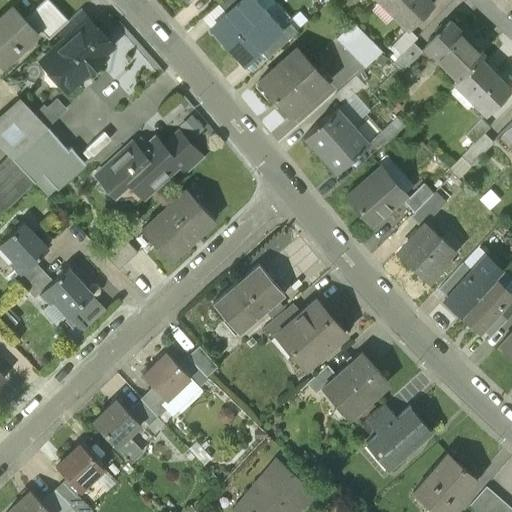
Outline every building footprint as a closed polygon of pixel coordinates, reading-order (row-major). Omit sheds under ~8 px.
[(57,30),(69,18),(52,0),(46,0),(33,12),(53,33),(57,30)] [(238,0),(234,4),(210,26),(226,44),(266,8),(258,0),(238,0)] [(432,2),(430,0),(381,0),(408,27),(432,2)] [(0,16),(0,63),(1,64),(37,31),(12,5),(0,16)] [(69,18),(57,30),(65,38),(86,19),(90,22),(91,21),(80,8),(69,18)] [(266,8),(226,44),(242,61),(266,40),(282,25),(281,25),(266,8)] [(65,38),(41,61),(47,67),(53,67),(61,76),(60,82),(67,89),(87,69),(86,68),(92,63),(97,63),(101,59),(102,54),(101,53),(110,44),(90,22),(86,19),(65,38)] [(288,19),(281,25),(282,25),(266,40),(274,48),(296,28),(288,19)] [(481,52),(449,20),(425,44),(457,76),(477,56),(481,52)] [(356,21),(335,42),(360,67),(381,46),(356,21)] [(408,27),(392,42),(401,51),(412,40),(417,35),(408,27)] [(401,51),(393,59),(402,67),(421,48),(412,40),(401,51)] [(296,44),(257,79),(289,114),(328,79),(296,44)] [(509,88),(477,56),(457,76),(453,80),(485,112),(509,88)] [(53,67),(47,67),(44,70),(44,78),(49,84),(58,85),(60,82),(61,76),(53,67)] [(354,73),(333,92),(342,102),(363,82),(354,73)] [(56,97),(49,103),(57,112),(64,106),(56,97)] [(21,100),(0,119),(0,146),(8,155),(11,158),(47,126),(45,124),(36,115),(21,100)] [(57,112),(49,103),(36,115),(45,124),(57,112)] [(337,104),(302,135),(319,153),(353,122),(337,104)] [(396,114),(373,135),(381,144),(405,123),(396,114)] [(481,116),(464,134),(473,142),(483,131),(490,124),(481,116)] [(511,118),(494,136),(507,149),(511,143),(511,118)] [(353,122),(319,153),(334,171),(369,139),(353,122)] [(47,126),(11,158),(20,166),(55,135),(47,126)] [(463,152),(460,154),(471,164),(493,141),(483,131),(473,142),(463,152)] [(473,142),(464,134),(455,144),(463,152),(473,142)] [(55,135),(20,166),(33,181),(47,196),(57,187),(59,189),(87,164),(72,147),(69,150),(55,135)] [(201,158),(180,135),(164,149),(177,163),(176,164),(184,173),(201,158)] [(154,137),(139,151),(131,142),(96,174),(107,185),(113,190),(121,192),(128,191),(135,186),(143,195),(176,164),(177,163),(164,149),(154,137)] [(471,164),(460,154),(448,167),(458,177),(471,164)] [(8,155),(0,162),(0,212),(33,181),(20,166),(11,158),(8,155)] [(404,191),(380,165),(347,195),(372,221),(404,191)] [(433,191),(423,181),(403,200),(413,211),(433,191)] [(186,188),(141,229),(170,260),(214,220),(186,188)] [(433,191),(413,211),(424,220),(446,199),(435,189),(433,191)] [(47,247),(21,220),(0,240),(16,257),(11,262),(21,272),(32,261),(47,247)] [(442,237),(423,221),(407,238),(411,241),(399,254),(427,280),(450,256),(451,257),(457,250),(456,249),(462,243),(449,231),(442,237)] [(118,234),(100,251),(117,269),(136,253),(118,234)] [(21,272),(15,278),(24,288),(42,271),(32,261),(21,272)] [(462,261),(438,287),(446,295),(470,268),(462,261)] [(446,295),(443,298),(461,314),(495,277),(477,261),(470,268),(446,295)] [(257,262),(212,302),(238,332),(284,293),(257,262)] [(51,281),(40,292),(51,303),(56,299),(70,313),(66,316),(68,317),(92,295),(91,294),(66,267),(51,281)] [(42,271),(24,288),(34,298),(40,292),(51,281),(42,271)] [(511,292),(495,277),(461,314),(478,330),(481,327),(496,310),(511,292)] [(300,311),(275,332),(276,334),(306,367),(346,332),(315,298),(300,311)] [(70,313),(56,299),(51,303),(43,311),(57,325),(66,316),(70,313)] [(292,302),(261,329),(270,339),(276,334),(275,332),(300,311),(292,302)] [(496,310),(481,327),(490,336),(506,319),(496,310)] [(511,329),(499,343),(511,355),(511,329)] [(217,367),(199,346),(187,356),(207,376),(217,367)] [(166,352),(142,375),(165,400),(190,376),(178,365),(166,352)] [(336,375),(321,387),(322,388),(334,402),(338,399),(351,414),(347,417),(348,418),(369,399),(367,397),(386,380),(362,352),(336,375)] [(187,356),(178,365),(190,376),(198,385),(207,376),(187,356)] [(336,375),(327,364),(306,383),(316,394),(322,388),(321,387),(336,375)] [(166,408),(150,390),(140,399),(157,417),(166,408)] [(116,399),(92,423),(115,448),(140,424),(116,399)] [(157,417),(140,399),(131,408),(148,425),(157,417)] [(384,402),(365,419),(373,428),(392,412),(384,402)] [(409,405),(365,444),(387,470),(432,431),(409,405)] [(79,444),(55,468),(79,492),(103,469),(79,444)] [(447,453),(413,493),(435,511),(449,511),(477,479),(447,453)] [(276,461),(245,498),(257,508),(253,511),(295,511),(314,490),(276,458),(274,460),(276,461)] [(80,500),(63,483),(54,492),(70,509),(80,500)] [(511,511),(511,509),(486,487),(470,505),(477,511),(511,511)] [(48,511),(30,492),(9,511),(48,511)] [(54,492),(45,500),(56,511),(67,511),(70,509),(54,492)]
